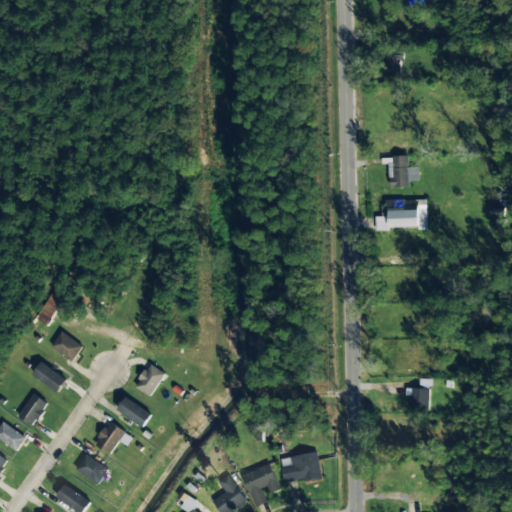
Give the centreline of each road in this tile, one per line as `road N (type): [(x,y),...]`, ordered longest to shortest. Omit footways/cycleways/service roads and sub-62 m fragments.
road 1 (residential): [(352,511),(341,0)]
road 2 (residential): [(8,511),(110,365)]
